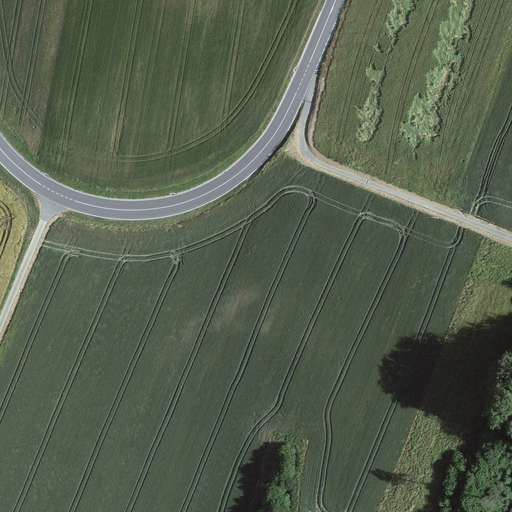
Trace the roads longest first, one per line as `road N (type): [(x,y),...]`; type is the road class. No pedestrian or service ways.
road 1 (secondary): [(336,0),(272,139),(225,184),(149,210),(91,205),(54,192),(0,150)]
road 2 (track): [(305,76),(307,155),(511,238)]
road 3 (track): [(0,325),(54,192)]
